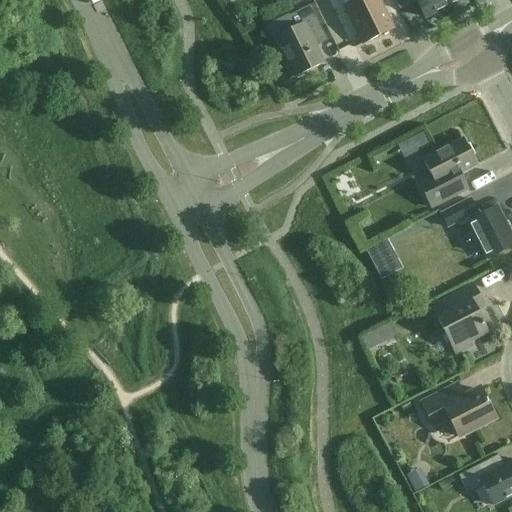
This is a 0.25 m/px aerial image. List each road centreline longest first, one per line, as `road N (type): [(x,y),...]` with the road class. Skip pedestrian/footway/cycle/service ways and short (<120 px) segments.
road 1 (residential): [(181,201),(478,46)]
road 2 (tertiary): [(266,511),(255,364),(238,311),(181,201)]
road 3 (tertiary): [(181,201),(83,0)]
